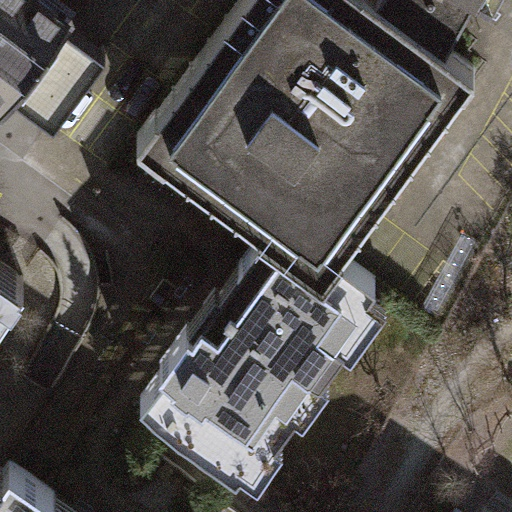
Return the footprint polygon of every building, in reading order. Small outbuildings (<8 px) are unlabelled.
[(54,0),(0,0),(0,92),(5,96),(13,84),(66,15),(69,10),(54,0)] [(323,273),(341,250),(479,64),(447,42),(470,0),(236,0),(137,136),(264,229),(323,273)] [(66,15),(13,84),(54,115),(107,45),(66,15)] [(166,362),(142,393),(236,464),(263,427),(273,435),(299,401),(289,393),(310,365),(320,372),(346,337),(335,329),(376,275),(341,250),(323,273),(264,229),(239,262),(251,271),(205,332),(190,321),(162,359),(166,362)] [(0,472),(4,467),(0,464),(0,312),(26,275),(0,257),(0,472)] [(4,467),(0,472),(0,511),(63,511),(50,502),(58,491),(10,458),(4,467)]
